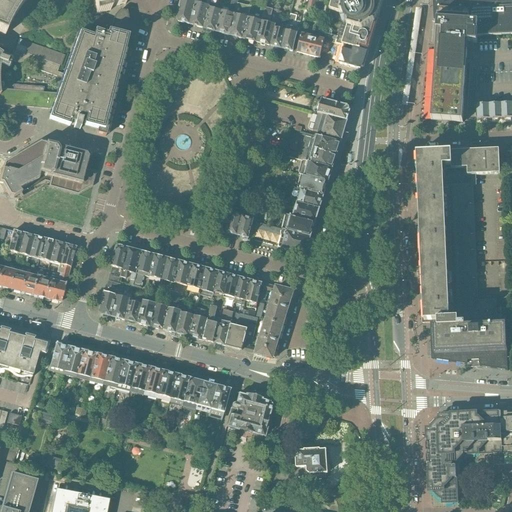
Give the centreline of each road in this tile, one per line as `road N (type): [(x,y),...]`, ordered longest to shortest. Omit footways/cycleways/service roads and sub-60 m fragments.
road 1 (tertiary): [(397,0),(366,120),(376,375)]
road 2 (tertiary): [(403,377),(392,139)]
road 3 (unclassified): [(304,381),(75,325)]
road 4 (residential): [(105,223),(155,37)]
road 5 (residential): [(214,250),(263,66)]
road 6 (tertiary): [(392,139),(409,0)]
road 7 (residential): [(511,135),(392,139)]
